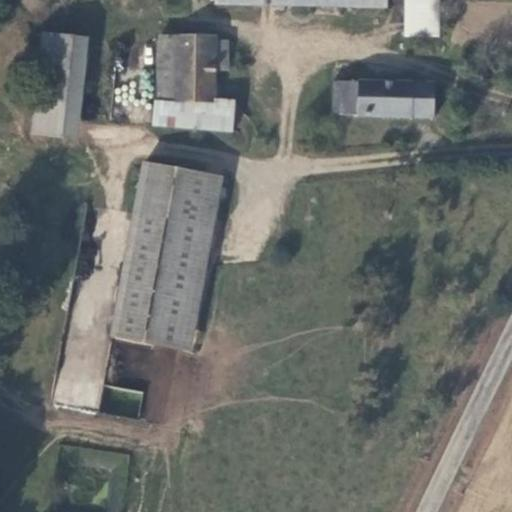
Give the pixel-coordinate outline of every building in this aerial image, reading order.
[(388,9),(388,0),(213,0),(213,6),(388,9)] [(409,0),(408,39),(439,42),(438,28),(438,0),(409,0)] [(33,29),(22,109),(54,112),(62,33),(33,29)] [(74,34),(62,33),(54,112),(64,113),(74,34)] [(158,47),(153,100),(208,104),(212,69),(222,69),(224,49),(213,48),(214,41),(175,38),(173,48),(158,47)] [(407,124),(410,89),(330,84),(328,117),(407,124)] [(425,125),(427,90),(410,89),(407,124),(425,125)] [(153,100),(151,100),(149,130),(226,136),(228,105),(208,104),(153,100)] [(54,112),(22,109),(19,134),(61,138),(64,113),(54,112)] [(196,178),(129,166),(96,340),(165,352),(196,178)] [(213,181),(196,178),(165,352),(177,354),(213,181)]
